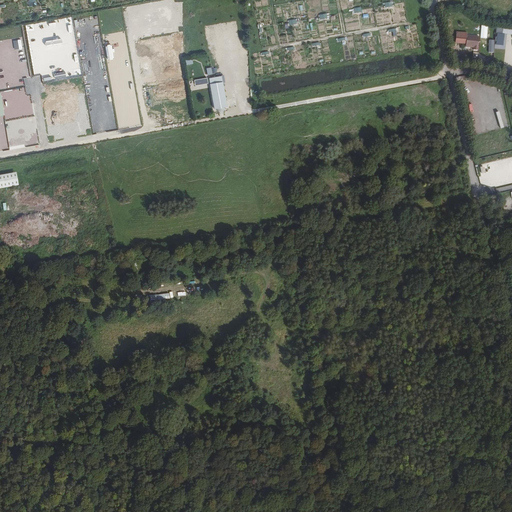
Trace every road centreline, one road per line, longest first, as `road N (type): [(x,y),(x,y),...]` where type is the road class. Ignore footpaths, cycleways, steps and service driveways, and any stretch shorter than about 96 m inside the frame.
road 1 (track): [(0,157),(431,79),(446,69)]
road 2 (track): [(277,348),(262,299),(277,243),(290,231),(479,193)]
road 3 (track): [(0,265),(97,385),(169,511)]
road 4 (track): [(511,329),(446,69)]
road 5 (track): [(12,280),(46,297),(85,301),(269,272)]
road 6 (track): [(270,0),(279,46),(407,24)]
